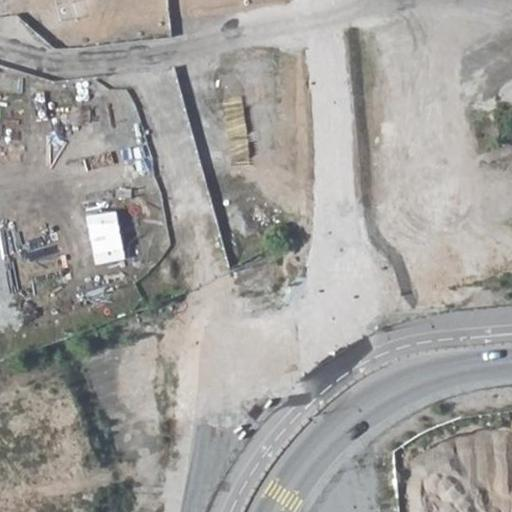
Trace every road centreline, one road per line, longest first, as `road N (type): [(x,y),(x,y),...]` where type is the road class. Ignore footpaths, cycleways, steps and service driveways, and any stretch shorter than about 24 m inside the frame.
road 1 (unknown): [(279,496),(287,390),(341,223),(320,0)]
road 2 (tertiary): [(511,357),(405,380),(362,407),(316,446),(270,511)]
road 3 (residential): [(322,15),(465,0)]
